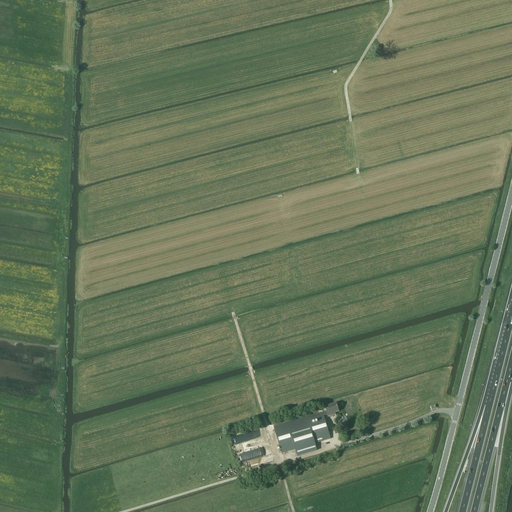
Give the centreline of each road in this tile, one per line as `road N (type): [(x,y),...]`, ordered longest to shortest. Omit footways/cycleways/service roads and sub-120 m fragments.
road 1 (tertiary): [(511,194),(430,511)]
road 2 (track): [(123,511),(279,464),(232,313)]
road 3 (track): [(273,198),(357,173),(347,78),(388,0)]
road 4 (motorway): [(473,511),(507,380)]
road 5 (motorway): [(490,511),(507,380)]
